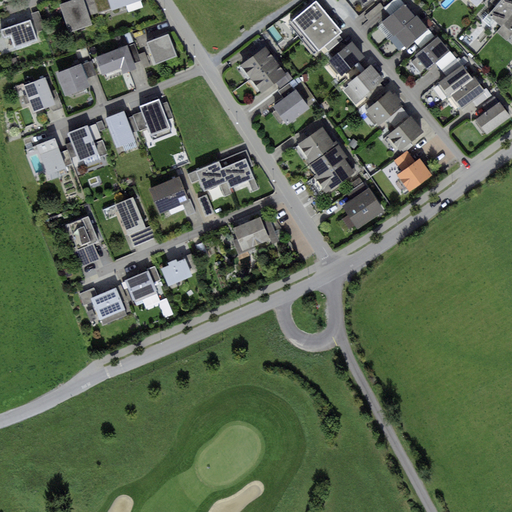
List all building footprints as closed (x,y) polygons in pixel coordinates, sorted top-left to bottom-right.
[(82,0),(73,0),(60,4),(69,32),(91,25),(88,16),(82,0)] [(98,13),(93,0),(82,0),(88,16),(98,13)] [(111,9),(108,0),(93,0),(98,13),(111,9)] [(108,0),(111,9),(139,0),(108,0)] [(393,0),(384,8),(390,15),(404,3),(400,0),(393,0)] [(511,0),(501,0),(488,15),(501,27),(504,25),(511,14),(511,0)] [(316,1),(292,20),(305,36),(329,16),(316,1)] [(393,35),(415,16),(404,3),(390,15),(382,22),(393,35)] [(379,4),(364,16),(368,21),(383,9),(379,4)] [(393,35),(389,39),(399,50),(404,45),(406,47),(428,28),(416,15),(415,16),(393,35)] [(341,31),(329,16),(305,36),(318,51),(324,46),(338,34),(341,31)] [(29,21),(0,30),(3,39),(11,37),(15,48),(36,41),(29,21)] [(169,33),(146,43),(155,64),(178,55),(169,33)] [(338,34),(324,46),(329,51),(340,42),(342,39),(338,34)] [(438,36),(415,55),(417,58),(411,63),(419,72),(425,67),(427,70),(435,63),(450,51),(438,36)] [(332,58),(327,62),(340,77),(364,57),(351,42),(345,47),(332,58)] [(328,52),(332,58),(345,47),(340,42),(329,51),(328,52)] [(134,43),(127,45),(133,64),(141,61),(134,43)] [(127,45),(95,57),(101,75),(121,68),(123,73),(135,68),(133,64),(127,45)] [(250,78),(275,59),(265,46),(240,65),(242,67),(239,69),(246,78),(249,76),(250,78)] [(455,57),(450,51),(435,63),(441,69),(455,57)] [(441,71),(446,77),(462,65),(463,64),(458,58),(441,71)] [(275,59),(250,78),(251,80),(249,82),(256,91),(259,89),(261,93),(276,82),(287,74),(275,59)] [(92,60),(81,64),(86,78),(97,74),(92,60)] [(81,64),(56,73),(65,97),(90,88),(86,78),(81,64)] [(371,64),(348,84),(361,98),(365,94),(379,82),(384,79),(371,64)] [(449,95),(472,79),(462,65),(446,77),(437,83),(447,97),(449,95)] [(287,74),(276,82),(280,88),(293,78),(288,73),(287,74)] [(472,79),(449,95),(459,109),(471,100),(484,91),(474,77),(472,79)] [(45,78),(22,86),(32,113),(48,107),(55,104),(50,92),(45,78)] [(284,99),(296,90),(290,82),(278,91),(284,99)] [(384,87),(379,82),(365,94),(370,99),(384,87)] [(484,91),(471,100),(476,106),(491,96),(487,89),(484,91)] [(56,90),(50,92),(55,104),(48,107),(53,111),(62,107),(56,90)] [(284,99),(273,107),(287,126),(310,109),(296,90),(284,99)] [(390,91),(366,110),(379,125),(386,119),(401,107),(403,106),(399,102),(401,100),(395,93),(392,94),(390,91)] [(482,106),(486,111),(499,101),(495,96),(482,106)] [(159,99),(139,106),(142,113),(147,128),(150,136),(170,128),(167,119),(172,117),(166,102),(161,104),(159,99)] [(486,111),(476,119),(487,134),(511,116),(499,101),(486,111)] [(410,117),(401,107),(386,119),(395,129),(410,117)] [(124,111),(105,118),(115,147),(134,140),(132,133),(127,119),(124,111)] [(142,113),(133,116),(138,131),(147,128),(142,113)] [(133,116),(127,119),(132,133),(138,131),(133,116)] [(395,129),(388,135),(401,150),(423,132),(410,116),(410,117),(395,129)] [(96,123),(87,126),(93,141),(102,137),(96,123)] [(87,126),(69,133),(80,161),(98,154),(94,143),(93,141),(87,126)] [(323,127),(299,144),(308,157),(305,159),(316,175),(314,176),(326,193),(357,171),(336,141),(334,143),(323,127)] [(55,138),(37,145),(48,175),(66,169),(65,167),(60,153),(55,138)] [(102,140),(94,143),(98,154),(99,157),(108,154),(102,140)] [(68,150),(60,153),(65,167),(73,164),(68,150)] [(394,161),(402,171),(415,161),(407,151),(394,161)] [(402,171),(397,175),(409,191),(432,175),(420,158),(415,161),(402,171)] [(245,159),(222,168),(228,181),(230,187),(247,181),(253,178),(245,159)] [(228,181),(222,168),(220,161),(196,171),(204,191),(220,184),(228,181)] [(179,177),(150,189),(160,214),(183,204),(189,202),(179,177)] [(359,177),(351,183),(355,188),(363,182),(359,177)] [(258,189),(253,178),(247,181),(252,192),(258,189)] [(230,187),(228,181),(220,184),(226,197),(233,194),(230,187)] [(367,188),(363,182),(355,188),(346,194),(351,200),(367,188)] [(351,200),(341,206),(347,215),(342,218),(349,229),(355,225),(357,229),(384,211),(368,188),(367,188),(351,200)] [(206,196),(198,199),(205,217),(213,214),(206,196)] [(131,198),(115,206),(128,234),(145,226),(131,198)] [(189,202),(183,204),(188,216),(195,213),(190,201),(189,202)] [(88,216),(65,225),(74,252),(94,245),(99,243),(88,216)] [(260,217),(233,228),(242,251),(269,241),(272,244),(279,241),(270,218),(262,222),(260,217)] [(129,236),(134,248),(156,238),(151,227),(129,236)] [(100,259),(94,245),(74,252),(79,267),(100,259)] [(191,273),(196,271),(192,254),(187,255),(191,273)] [(169,266),(161,269),(169,287),(192,277),(184,259),(178,262),(176,259),(167,262),(169,266)] [(155,267),(147,270),(152,283),(160,280),(155,267)] [(147,270),(124,279),(133,302),(156,293),(152,283),(147,270)] [(92,298),(98,296),(94,287),(79,293),(82,302),(92,298)] [(98,296),(92,298),(100,320),(125,310),(116,288),(98,296)] [(169,298),(161,299),(164,316),(173,315),(169,298)]
